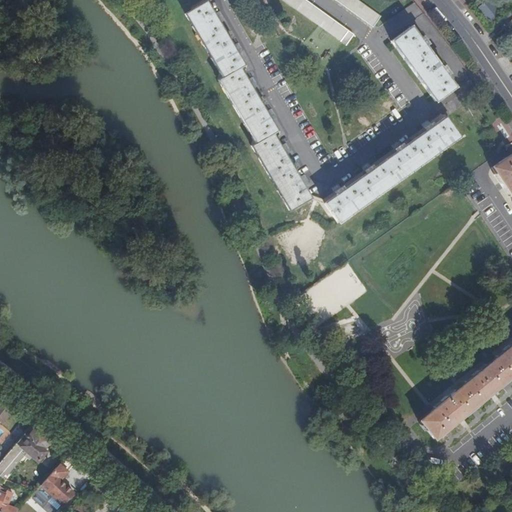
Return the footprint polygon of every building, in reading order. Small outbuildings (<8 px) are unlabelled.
[(279,0),(346,48),(354,38),(301,0),(279,0)] [(331,0),(373,30),(381,19),(354,0),(331,0)] [(486,17),(492,12),(483,2),(478,6),(486,17)] [(246,67),(239,54),(235,48),(220,23),(216,17),(209,4),(185,17),(223,81),(218,83),(256,146),(251,149),(289,213),(312,199),(304,186),(300,180),(285,154),(282,148),(275,136),(279,133),(271,120),(268,114),(253,89),(249,82),(242,70),(246,67)] [(413,4),(399,12),(405,23),(420,15),(413,4)] [(401,29),(406,22),(396,15),(391,22),(401,29)] [(456,88),(448,76),(443,70),(426,46),(421,40),(413,28),(391,44),(434,104),(456,88)] [(341,191),(334,195),(322,204),(338,225),(458,140),(442,118),(430,127),(424,131),(400,148),(394,153),(370,170),(364,174),(341,191)] [(394,153),(400,148),(398,144),(391,149),(394,153)] [(511,157),(491,170),(511,201),(511,347),(419,424),(434,443),(457,423),(458,424),(462,421),(461,420),(488,398),(489,399),(493,396),(492,395),(511,378),(511,157)] [(322,322),(367,292),(348,262),(302,292),(322,322)] [(1,399),(0,400),(0,425),(0,426),(9,415),(15,420),(19,415),(15,412),(1,399)] [(50,442),(32,426),(4,458),(0,462),(0,476),(22,450),(36,463),(44,454),(42,451),(50,442)] [(75,463),(66,456),(39,487),(42,491),(53,500),(61,507),(62,507),(72,495),(58,482),(75,463)] [(42,491),(39,487),(34,493),(38,496),(42,491)] [(0,511),(17,511),(7,507),(8,505),(3,502),(5,495),(0,492),(0,489),(0,488),(0,511)] [(3,502),(8,505),(12,494),(6,492),(5,495),(3,502)] [(87,511),(92,507),(80,497),(67,511),(87,511)] [(55,511),(56,511),(61,507),(53,500),(48,505),(55,511)]
